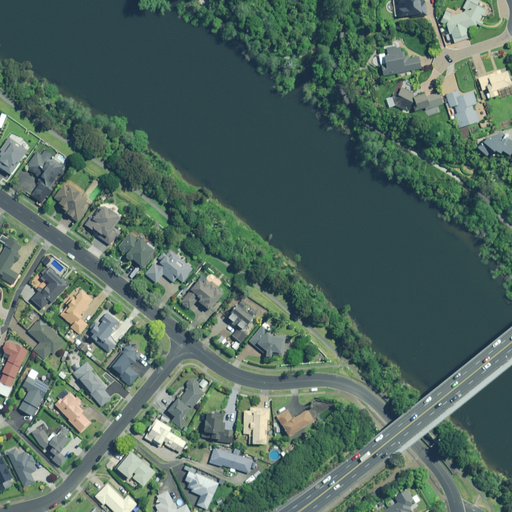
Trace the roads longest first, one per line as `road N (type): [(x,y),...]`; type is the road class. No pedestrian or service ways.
road 1 (residential): [(188,341),(240,377),(326,380),(360,391),(430,460),(458,511)]
road 2 (primary): [(286,511),(511,333)]
road 3 (primary): [(511,348),(310,511)]
road 4 (residential): [(14,511),(61,493),(188,341)]
road 5 (residential): [(0,197),(188,341)]
